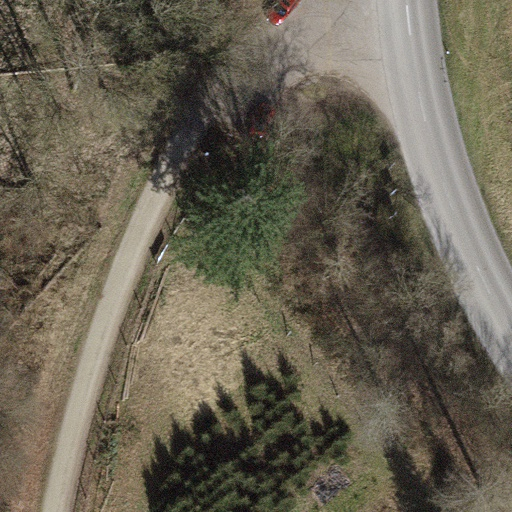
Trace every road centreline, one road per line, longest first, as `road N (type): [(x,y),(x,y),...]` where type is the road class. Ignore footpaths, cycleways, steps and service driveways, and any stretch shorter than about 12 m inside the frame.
road 1 (track): [(338,0),(259,45),(176,152),(47,451),(38,511)]
road 2 (residential): [(511,304),(446,168),(416,0)]
